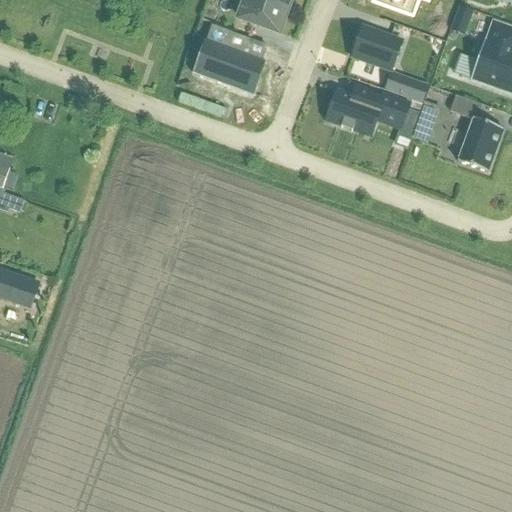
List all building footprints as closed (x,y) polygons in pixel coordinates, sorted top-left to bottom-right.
[(254,0),(247,0),(240,20),(278,34),(286,11),(254,0)] [(254,0),(286,11),(289,0),(254,0)] [(460,9),(456,19),(469,23),(472,14),(460,9)] [(460,56),(453,75),(471,81),(470,82),(511,96),(511,30),(492,24),(486,43),(484,42),(477,62),(465,58),(460,56)] [(392,72),(400,47),(402,44),(362,29),(361,33),(351,60),(389,74),(391,74),(392,72)] [(212,66),(207,79),(255,96),(267,62),(219,45),(217,51),(212,66)] [(423,104),(430,86),(392,72),(391,74),(389,74),(383,90),(423,104)] [(339,93),(327,123),(368,138),(373,122),(400,132),(409,106),(381,96),(380,100),(371,96),(372,93),(359,88),(355,98),(339,93)] [(458,165),(488,175),(504,132),(479,123),(485,109),(456,98),(450,114),(473,123),(458,165)] [(416,127),(412,139),(427,145),(432,133),(416,127)] [(0,191),(2,192),(13,161),(0,156),(0,191)] [(0,192),(0,204),(10,208),(22,212),(26,201),(0,192)]
